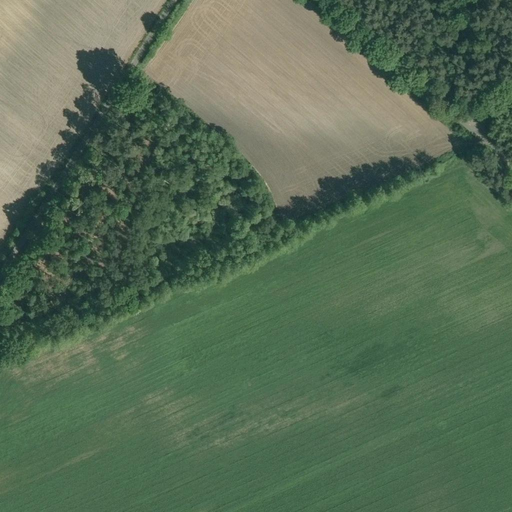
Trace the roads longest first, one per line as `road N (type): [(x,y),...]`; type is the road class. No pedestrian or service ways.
road 1 (unclassified): [(0,272),(176,0)]
road 2 (unclassified): [(475,137),(314,0)]
